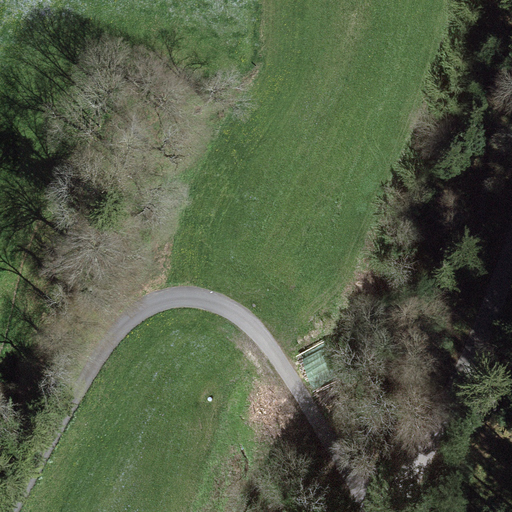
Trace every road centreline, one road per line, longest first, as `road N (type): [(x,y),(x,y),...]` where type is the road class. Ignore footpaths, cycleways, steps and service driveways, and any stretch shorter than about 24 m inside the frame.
road 1 (track): [(374,511),(269,347),(228,307),(185,296),(146,308),(117,331),(3,511)]
road 2 (unclassified): [(511,239),(453,386),(382,511)]
